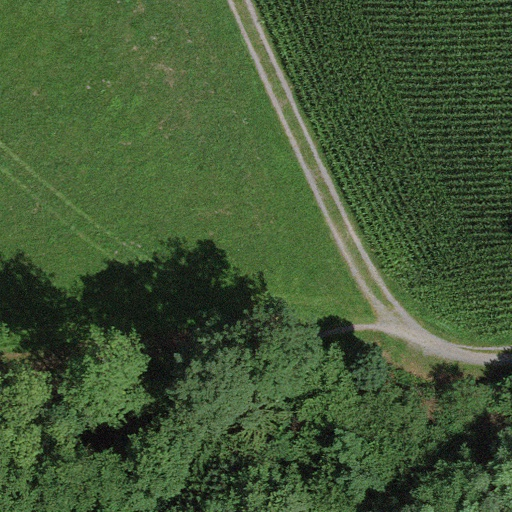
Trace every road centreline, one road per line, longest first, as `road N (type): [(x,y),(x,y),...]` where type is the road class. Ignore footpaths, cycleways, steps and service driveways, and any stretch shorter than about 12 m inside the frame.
road 1 (track): [(129,511),(326,380),(380,362),(511,347)]
road 2 (track): [(442,352),(243,0)]
